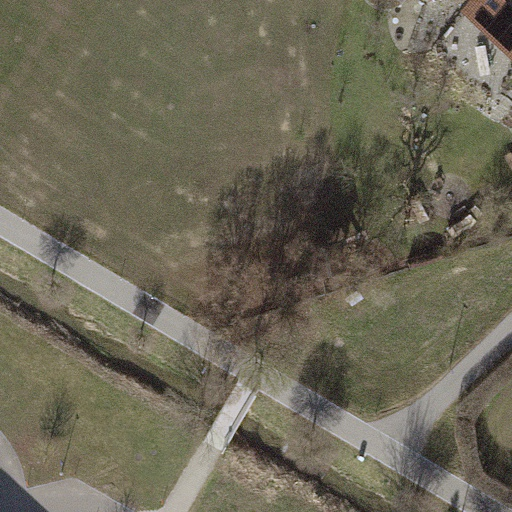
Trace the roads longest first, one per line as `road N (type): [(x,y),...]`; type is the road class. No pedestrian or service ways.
road 1 (residential): [(511,333),(390,450)]
road 2 (track): [(173,511),(255,374)]
